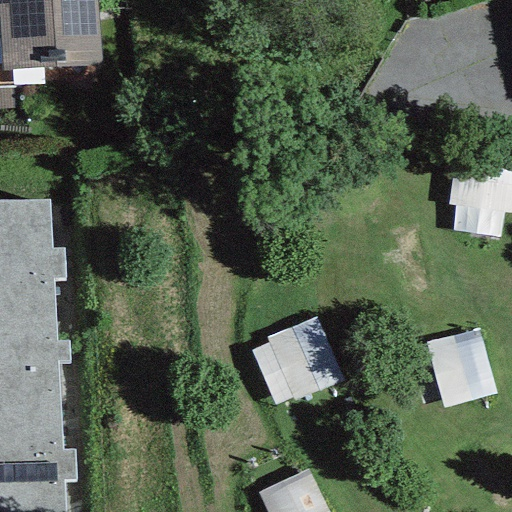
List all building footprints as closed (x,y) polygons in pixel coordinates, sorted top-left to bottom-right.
[(102,0),(0,0),(0,101),(111,91),(102,0)] [(511,219),(511,152),(459,151),(457,218),(511,219)] [(49,246),(46,199),(0,201),(0,511),(64,511),(63,477),(75,477),(73,449),(61,450),(56,360),(67,360),(66,340),(55,340),(51,277),(64,276),(62,245),(49,246)] [(257,329),(282,391),(347,365),(323,303),(257,329)] [(433,330),(448,393),(499,381),(485,318),(433,330)] [(335,511),(339,511),(315,454),(266,474),(281,511),(335,511)]
